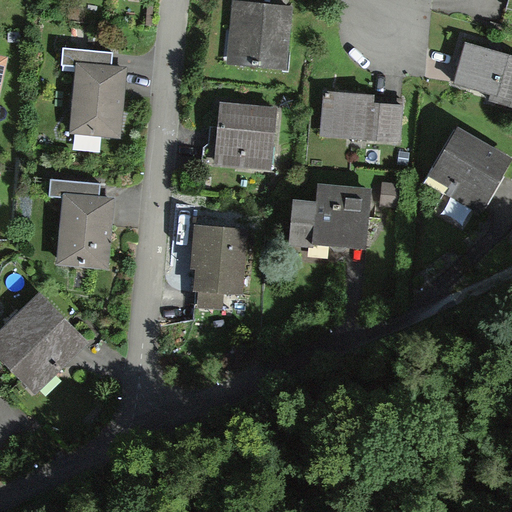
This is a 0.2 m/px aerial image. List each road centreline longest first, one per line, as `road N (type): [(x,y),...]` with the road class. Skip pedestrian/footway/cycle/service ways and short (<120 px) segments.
road 1 (residential): [(141,435),(174,0)]
road 2 (residential): [(141,435),(511,266)]
road 3 (residential): [(0,506),(141,435)]
